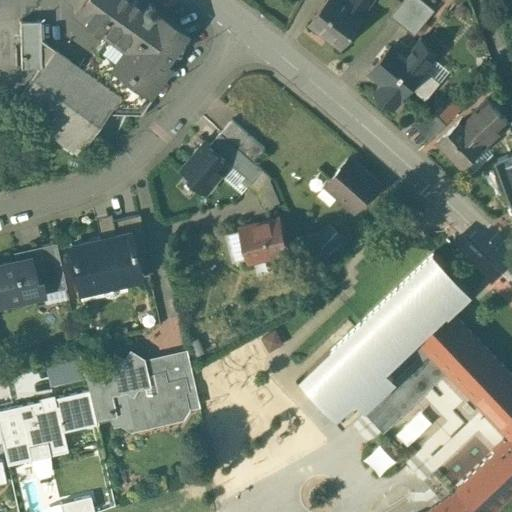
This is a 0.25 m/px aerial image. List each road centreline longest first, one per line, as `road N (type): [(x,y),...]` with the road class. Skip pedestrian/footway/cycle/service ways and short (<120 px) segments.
road 1 (tertiary): [(248,31),(400,155),(511,264)]
road 2 (residential): [(248,31),(164,134),(96,178),(0,213)]
